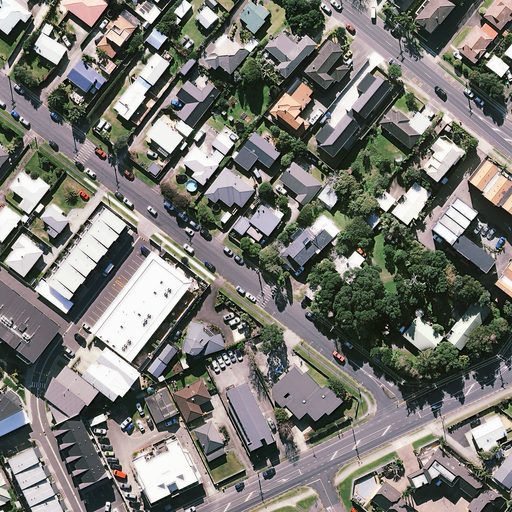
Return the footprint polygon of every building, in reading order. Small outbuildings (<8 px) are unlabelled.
[(33,15),(14,0),(0,0),(0,1),(0,4),(4,8),(0,12),(0,27),(10,35),(22,19),(27,23),(33,15)] [(110,5),(103,0),(69,0),(65,6),(93,27),(110,5)] [(163,11),(149,0),(139,13),(152,24),(163,11)] [(192,6),(184,0),(175,12),(182,18),(192,6)] [(218,4),(213,0),(207,0),(206,2),(212,9),(218,4)] [(255,34),(266,21),(265,21),(271,14),(261,4),(255,0),(253,0),(239,16),(249,25),(247,26),(255,34)] [(395,0),(393,4),(405,14),(415,0),(395,0)] [(417,14),(420,16),(416,21),(432,33),(441,21),(443,23),(457,6),(448,0),(428,0),(429,0),(417,14)] [(511,17),(511,0),(498,0),(484,16),(501,30),(511,17)] [(219,17),(208,7),(197,19),(208,29),(219,17)] [(121,48),(123,49),(142,22),(124,10),(98,47),(114,58),(121,48)] [(58,38),(52,34),(56,28),(52,26),(47,23),(42,32),(44,33),(34,50),(59,65),(68,49),(56,42),(58,38)] [(498,33),(486,23),(481,29),(476,25),(457,49),(475,63),(483,54),(481,53),(498,33)] [(168,38),(157,29),(148,41),(160,50),(168,38)] [(298,47),(282,33),(267,49),(283,63),(277,69),(287,78),(318,45),(308,36),(298,47)] [(218,44),(218,48),(207,61),(217,70),(221,65),(232,74),(258,42),(253,38),(245,48),(229,36),(226,35),(218,44)] [(345,50),(333,40),(307,73),(329,90),(337,79),(340,80),(349,68),(338,59),(345,50)] [(152,51),(148,46),(140,54),(145,58),(152,51)] [(137,80),(151,90),(175,59),(167,52),(162,57),(158,53),(137,80)] [(510,66),(494,54),(486,65),(502,77),(510,66)] [(81,62),(68,77),(74,82),(73,84),(79,89),(81,87),(88,93),(94,85),(100,89),(108,80),(96,70),(99,68),(91,62),(87,67),(81,62)] [(376,73),(350,105),(364,117),(390,85),(376,73)] [(151,90),(137,80),(115,109),(129,120),(147,98),(146,97),(151,90)] [(183,120),(194,128),(222,93),(210,83),(203,92),(189,81),(177,96),(188,104),(179,116),(183,120)] [(318,94),(304,83),(293,98),(288,94),(279,104),(271,113),(296,133),(300,137),(310,125),(300,116),(318,94)] [(85,100),(77,93),(72,99),(80,105),(85,100)] [(411,121),(394,107),(380,124),(411,148),(432,121),(419,111),(411,121)] [(343,112),(317,144),(332,156),(358,124),(343,112)] [(194,128),(183,120),(178,127),(164,116),(149,135),(163,146),(159,150),(169,158),(187,136),(188,137),(194,128)] [(282,152),(256,132),(235,160),(249,171),(258,159),(270,168),(282,152)] [(236,144),(224,135),(222,133),(218,138),(213,144),(219,149),(227,155),(236,144)] [(438,181),(453,163),(454,165),(465,152),(463,151),(443,133),(431,147),(436,151),(423,168),(429,173),(438,181)] [(0,168),(10,155),(0,147),(0,168)] [(227,155),(219,149),(211,159),(196,147),(184,162),(196,172),(193,176),(204,184),(227,155)] [(466,180),(509,215),(505,219),(511,223),(511,182),(483,158),(466,180)] [(322,185),(294,162),(281,180),(299,195),(296,198),(306,205),(322,185)] [(255,190),(227,168),(206,194),(216,202),(220,197),(231,206),(235,201),(242,206),(255,190)] [(37,183),(24,172),(11,188),(26,199),(20,206),(30,214),(52,187),(40,178),(37,183)] [(421,215),(418,212),(432,194),(416,182),(406,195),(408,197),(402,205),(399,203),(392,212),(407,223),(413,216),(417,220),(421,215)] [(340,197),(327,186),(319,196),(332,207),(340,197)] [(396,200),(385,190),(375,202),(386,211),(396,200)] [(480,212),(460,196),(433,231),(487,273),(499,259),(464,233),(480,212)] [(54,203),(52,205),(42,218),(52,226),(48,232),(57,239),(71,220),(63,214),(65,211),(54,203)] [(268,203),(265,206),(263,205),(250,221),(244,216),(234,228),(243,234),(246,230),(259,241),(265,232),(269,235),(278,223),(286,214),(279,208),(277,211),(268,203)] [(23,218),(8,206),(0,215),(0,239),(3,242),(23,218)] [(382,218),(374,210),(363,221),(372,230),(382,218)] [(345,235),(324,215),(310,229),(307,227),(280,256),(296,272),(317,250),(319,252),(330,240),(335,245),(345,235)] [(102,246),(87,232),(63,260),(74,269),(77,266),(81,270),(102,246)] [(365,258),(355,250),(349,259),(341,253),(332,266),(350,279),(365,258)] [(141,274),(119,257),(101,279),(117,294),(115,296),(123,303),(138,286),(134,283),(141,274)] [(511,262),(503,274),(495,284),(511,297),(511,262)] [(61,318),(0,271),(0,326),(34,353),(61,318)] [(81,281),(72,274),(56,293),(72,305),(79,296),(73,291),(81,281)] [(165,287),(154,278),(140,296),(151,305),(165,287)] [(323,285),(316,279),(304,292),(312,299),(323,285)] [(111,307),(95,294),(84,308),(100,322),(111,307)] [(451,312),(460,319),(447,337),(463,349),(493,309),(477,297),(473,303),(463,295),(451,312)] [(134,305),(120,323),(131,332),(145,313),(134,305)] [(444,336),(417,313),(401,332),(428,355),(444,336)] [(94,331),(77,318),(66,333),(74,340),(73,341),(80,348),(94,331)] [(191,321),(188,337),(186,337),(184,348),(194,354),(195,358),(226,347),(222,332),(216,334),(206,327),(207,324),(191,321)] [(158,357),(149,369),(158,376),(168,363),(178,350),(169,343),(158,357)] [(188,358),(181,360),(184,369),(191,367),(188,358)] [(273,387),(273,395),(283,406),(286,403),(300,418),(308,410),(316,420),(324,412),(327,415),(343,400),(328,383),(323,388),(307,370),(303,374),(295,366),(273,387)] [(40,383),(23,371),(15,382),(31,395),(40,383)] [(0,410),(27,396),(0,374),(0,410)] [(212,398),(204,379),(174,392),(187,421),(204,414),(199,403),(212,398)] [(276,437),(248,380),(228,390),(252,439),(249,441),(252,448),(276,437)] [(153,392),(144,397),(157,423),(166,418),(178,412),(165,386),(153,392)] [(78,410),(53,421),(85,492),(110,480),(78,410)] [(507,433),(498,416),(471,430),(483,452),(498,444),(495,440),(507,433)] [(223,445),(225,444),(213,420),(195,429),(206,451),(205,451),(209,460),(227,452),(223,445)] [(133,460),(153,501),(201,478),(181,437),(168,443),(171,449),(150,459),(147,453),(133,460)] [(63,511),(32,444),(6,456),(32,511),(63,511)] [(71,467),(60,446),(51,450),(55,458),(49,462),(62,488),(74,482),(68,469),(71,467)] [(473,496),(484,481),(438,446),(435,451),(419,456),(424,465),(409,474),(411,491),(412,492),(441,476),(452,484),(454,482),(473,496)] [(511,484),(511,449),(493,474),(510,488),(511,484)] [(0,479),(0,506),(12,501),(2,479),(0,479)] [(420,511),(398,495),(401,492),(386,481),(372,499),(384,509),(382,511),(420,511)] [(470,509),(467,511),(491,511),(497,506),(500,508),(507,499),(489,485),(482,493),(479,491),(474,497),(467,506),(470,509)]
